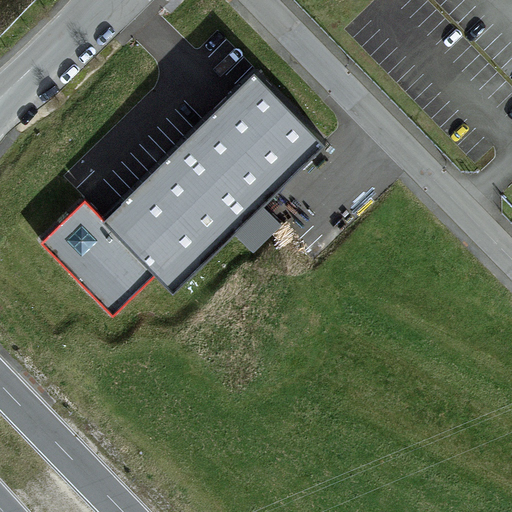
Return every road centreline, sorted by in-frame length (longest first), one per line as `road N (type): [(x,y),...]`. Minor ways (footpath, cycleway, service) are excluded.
road 1 (unclassified): [(263,0),(511,262)]
road 2 (unknown): [(124,0),(185,64),(184,82),(107,159)]
road 3 (trunk): [(121,511),(0,386)]
